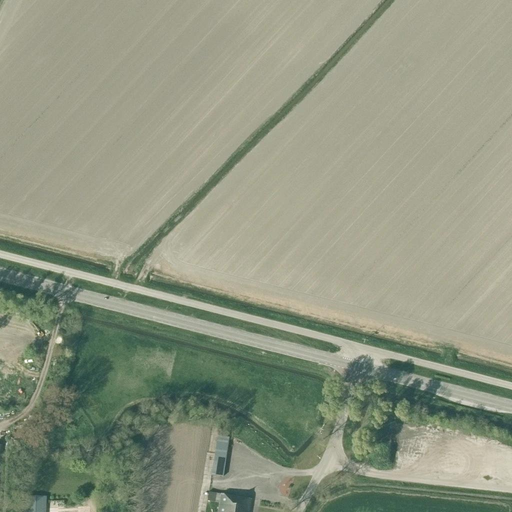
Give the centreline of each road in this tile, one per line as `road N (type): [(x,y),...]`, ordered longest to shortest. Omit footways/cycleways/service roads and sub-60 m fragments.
road 1 (unclassified): [(362,347),(0,255)]
road 2 (primary): [(356,367),(0,275)]
road 3 (unclassified): [(511,490),(374,475),(326,461)]
road 4 (primary): [(511,407),(356,367)]
road 5 (unclassified): [(511,386),(362,347)]
